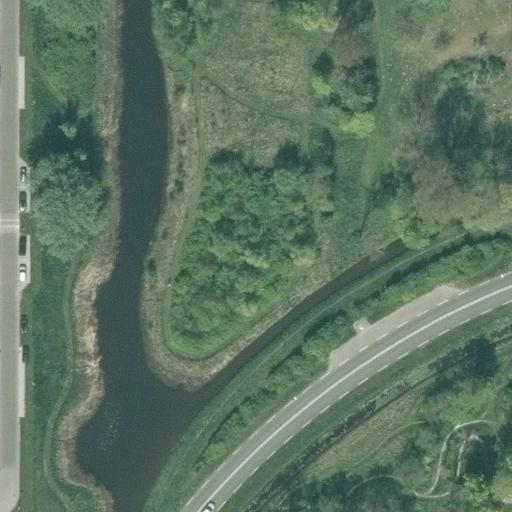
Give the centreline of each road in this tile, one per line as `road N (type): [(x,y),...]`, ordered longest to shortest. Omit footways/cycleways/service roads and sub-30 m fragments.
road 1 (residential): [(0,499),(8,0)]
road 2 (tertiary): [(197,511),(331,387),(441,318),(511,286)]
